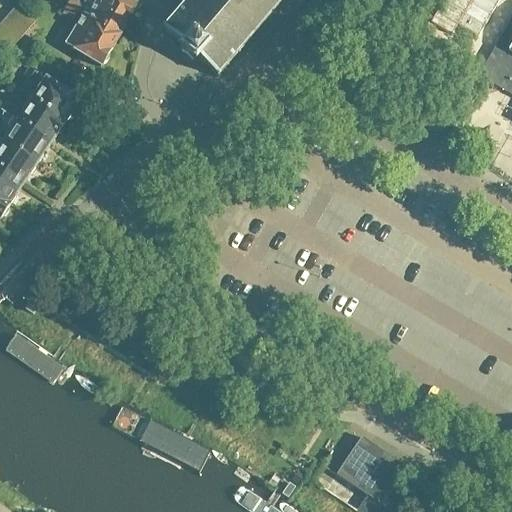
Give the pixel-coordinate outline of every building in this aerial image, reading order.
[(83,6),(72,0),(70,0),(67,7),(78,14),(83,6)] [(126,23),(136,6),(125,0),(98,0),(87,19),(118,37),(119,35),(123,33),(126,28),(126,23)] [(262,25),(270,15),(272,13),(273,14),(275,12),(274,11),(281,3),(282,4),(284,2),(282,0),(281,0),(188,0),(184,5),(183,5),(182,7),(183,8),(173,18),(172,18),(170,20),(171,21),(165,29),(163,28),(161,30),(162,31),(161,32),(163,34),(164,33),(167,35),(179,45),(182,48),(179,51),(181,53),(181,54),(191,63),(191,62),(194,64),(197,61),(199,63),(200,62),(213,74),(214,75),(214,76),(216,78),(217,77),(218,78),(219,76),(218,75),(226,67),(227,68),(229,65),(228,64),(237,53),(238,54),(240,52),(239,51),(249,40),(250,41),(252,39),(251,38),(261,26),(262,27),(263,26),(262,25)] [(35,22),(17,5),(10,14),(28,30),(35,22)] [(74,21),(78,14),(67,7),(62,14),(74,21)] [(511,9),(486,60),(491,63),(462,119),(511,148),(511,9)] [(28,30),(10,14),(2,22),(20,39),(28,30)] [(109,55),(119,37),(118,37),(87,19),(83,16),(64,47),(101,69),(102,66),(106,65),(109,59),(109,55)] [(20,39),(2,22),(0,24),(0,35),(13,47),(20,39)] [(13,47),(0,35),(0,50),(5,55),(13,47)] [(33,85),(39,77),(29,70),(23,78),(33,85)] [(45,81),(31,102),(64,125),(70,117),(70,113),(77,103),(45,81)] [(20,112),(14,120),(49,144),(54,137),(55,138),(57,136),(60,135),(63,130),(63,127),(64,126),(64,125),(31,102),(30,104),(23,114),(20,112)] [(6,103),(0,111),(3,113),(11,118),(16,110),(6,103)] [(2,116),(2,117),(2,120),(3,122),(4,124),(6,126),(12,130),(12,131),(3,143),(37,166),(43,157),(42,154),(49,144),(14,120),(11,118),(3,113),(2,116)] [(0,169),(22,184),(27,176),(30,175),(37,166),(3,143),(0,140),(0,169)] [(0,200),(9,207),(14,199),(14,195),(17,191),(22,184),(0,169),(0,200)] [(0,220),(2,218),(4,217),(5,215),(7,212),(7,210),(9,207),(0,200),(0,220)] [(33,315),(38,308),(32,304),(30,303),(25,310),(33,315)] [(0,341),(0,350),(80,402),(91,386),(7,331),(0,341)] [(92,411),(176,465),(187,449),(103,394),(92,411)] [(386,499),(406,468),(405,468),(362,439),(363,438),(361,437),(335,475),(366,496),(354,511),(389,511),(381,506),(386,499)] [(294,488),(288,484),(282,492),(288,496),(294,488)] [(285,511),(244,485),(233,502),(248,511),(285,511)]
